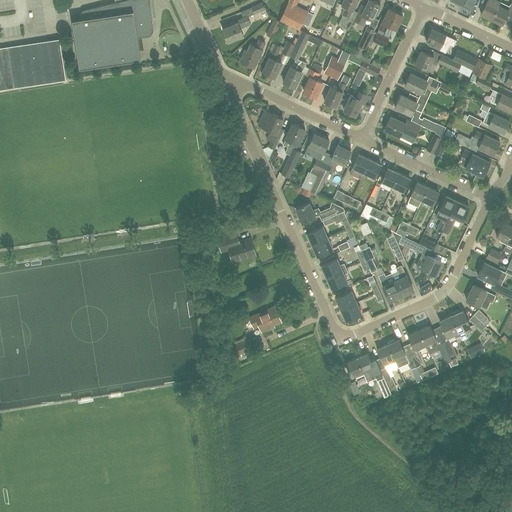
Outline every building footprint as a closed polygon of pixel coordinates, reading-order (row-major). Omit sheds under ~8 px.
[(80,16),(81,18),(72,20),(79,69),(140,59),(137,38),(147,37),(148,36),(150,36),(151,35),(152,34),(153,33),(153,31),(153,30),(153,29),(150,0),(123,0),(123,1),(84,10),(83,11),(82,12),(81,13),(80,15),(80,16)] [(302,24),(308,12),(308,11),(296,6),(298,0),(288,0),(287,2),(288,2),(279,21),(281,22),(299,30),(302,24)] [(348,31),(353,22),(348,19),(352,10),(357,0),(343,0),(341,5),(346,7),(337,26),(342,28),(348,31)] [(372,20),(380,4),(370,0),(368,0),(364,9),(360,7),(354,21),(363,25),(366,17),(372,20)] [(463,0),(461,5),(472,10),(476,0),(463,0)] [(491,19),(499,2),(494,0),(487,0),(488,1),(487,0),(480,14),(491,19)] [(262,2),(251,7),(254,15),(265,10),(262,2)] [(499,2),(491,19),(502,25),(509,11),(508,10),(509,7),(499,2)] [(389,38),(383,35),(387,26),(395,30),(402,15),(389,9),(377,33),(377,32),(376,33),(374,32),(375,30),(374,30),(365,50),(370,41),(385,48),(389,38)] [(308,12),(302,24),(308,27),(313,15),(308,12)] [(247,17),(243,18),(227,25),(227,27),(222,29),(227,41),(243,35),(240,28),(250,24),(247,17)] [(279,21),(274,18),(266,35),(273,38),(281,22),(279,21)] [(360,59),(365,50),(374,30),(367,26),(357,46),(358,47),(354,56),(360,59)] [(453,47),(456,41),(445,36),(445,35),(431,29),(425,41),(432,44),(432,45),(439,48),(442,41),(453,47)] [(301,30),(294,44),(289,56),(296,59),(292,67),(290,66),(283,82),(294,87),(306,63),(298,59),(307,40),(309,35),(301,30)] [(324,36),(322,42),(343,49),(349,32),(342,30),(339,41),(324,36)] [(258,39),(255,47),(250,45),(247,51),(245,50),(240,62),(253,68),(265,42),(258,39)] [(289,56),(294,44),(287,41),(282,52),(289,56)] [(57,61),(60,61),(57,43),(9,51),(11,68),(14,68),(16,78),(59,72),(57,61)] [(274,59),(280,47),(275,45),(262,72),(274,78),(281,62),(274,59)] [(477,59),(457,49),(452,60),(472,70),(477,59)] [(338,58),(329,76),(337,80),(350,54),(342,51),(338,58)] [(469,77),(472,70),(433,51),(431,56),(421,51),(414,64),(427,70),(430,63),(436,66),(437,62),(457,72),(458,71),(469,77)] [(329,76),(338,58),(331,55),(323,73),(329,76)] [(486,80),(493,65),(478,58),(471,73),(473,74),(486,80)] [(380,68),(369,63),(362,61),(359,69),(363,71),(376,77),(380,68)] [(322,82),(316,80),(322,67),(313,63),(311,69),(308,68),(305,75),(310,77),(303,91),(315,97),(322,82)] [(504,71),(505,71),(501,80),(505,82),(505,83),(511,86),(511,66),(507,64),(504,71)] [(342,92),(345,85),(347,85),(350,78),(344,74),(340,81),(336,89),(331,87),(324,101),(335,107),(342,92)] [(426,81),(427,81),(410,74),(404,86),(421,94),(424,88),(431,91),(434,85),(426,81)] [(486,80),(473,74),(469,80),(476,83),(489,89),(492,83),(486,80)] [(441,82),(438,89),(449,94),(452,87),(441,82)] [(511,112),(511,98),(501,94),(493,90),(490,96),(492,97),(490,102),(511,112)] [(351,95),(343,111),(346,112),(345,113),(352,117),(353,115),(355,116),(358,109),(361,110),(367,95),(362,93),(359,99),(351,95)] [(409,94),(407,98),(400,95),(394,107),(411,115),(418,118),(421,112),(413,109),(419,98),(409,94)] [(269,131),(276,134),(279,127),(282,119),(270,114),(264,111),(258,126),(269,131)] [(509,121),(488,111),(483,122),(488,125),(488,126),(503,133),(509,121)] [(407,120),(405,124),(390,116),(384,130),(399,137),(402,131),(415,137),(420,127),(407,120)] [(442,135),(446,127),(436,123),(435,123),(423,117),(419,125),(436,132),(442,135)] [(288,177),(294,164),(300,152),(294,150),(297,144),(297,145),(305,129),(292,123),(285,139),(283,145),(287,147),(285,153),(290,155),(281,174),(288,177)] [(493,155),(499,142),(484,134),(484,135),(476,131),(473,137),(481,141),(478,147),(493,155)] [(433,153),(442,135),(436,132),(434,134),(426,150),(433,153)] [(466,147),(470,139),(458,133),(454,141),(466,147)] [(328,153),(323,151),(328,140),(313,134),(308,145),(309,145),(306,151),(311,153),(314,147),(320,150),(309,173),(317,176),(328,153)] [(273,149),(274,150),(280,138),(275,136),(272,135),(270,140),(267,147),(273,149)] [(442,135),(433,153),(440,156),(448,141),(446,140),(448,137),(442,135)] [(332,156),(328,153),(317,176),(310,191),(318,195),(325,180),(327,175),(327,176),(329,172),(332,173),(338,162),(344,165),(350,151),(338,145),(332,156)] [(275,161),(278,153),(273,150),(269,158),(275,161)] [(464,157),(460,166),(483,176),(490,162),(464,150),(461,156),(464,157)] [(363,173),(369,160),(358,154),(352,167),(352,168),(349,174),(360,179),(363,173)] [(369,160),(363,173),(374,178),(380,165),(369,160)] [(392,186),(398,173),(387,168),(381,181),(392,186)] [(398,173),(392,186),(403,192),(409,178),(398,173)] [(417,208),(427,187),(416,182),(410,195),(411,195),(407,203),(417,208)] [(427,187),(417,208),(418,208),(421,200),(432,205),(438,192),(427,187)] [(353,198),(343,194),(340,200),(349,205),(353,198)] [(446,222),(449,216),(456,201),(445,196),(435,217),(441,220),(446,222)] [(360,201),(353,198),(349,205),(357,209),(360,201)] [(468,207),(456,201),(449,216),(455,219),(461,221),(468,207)] [(321,221),(322,221),(343,211),(344,211),(343,209),(342,209),(331,202),(329,208),(320,212),(318,208),(312,210),(309,203),(296,208),(302,223),(315,217),(318,215),(321,221)] [(373,207),(372,207),(369,215),(377,219),(381,211),(372,207),(373,207)] [(345,230),(350,227),(347,219),(346,219),(343,211),(322,221),(324,226),(334,222),(335,224),(341,221),(345,230)] [(386,214),(381,211),(377,219),(386,223),(389,215),(386,214)] [(398,229),(396,233),(401,235),(404,237),(406,232),(409,225),(401,221),(397,228),(398,229)] [(446,223),(442,231),(448,234),(452,225),(446,223)] [(506,244),(511,231),(511,227),(503,223),(496,237),(500,239),(499,241),(506,244)] [(409,225),(406,232),(415,237),(418,229),(409,225)] [(312,244),(327,238),(322,226),(307,233),(312,244)] [(350,227),(345,230),(349,239),(355,237),(350,227)] [(511,231),(506,244),(503,250),(509,253),(510,252),(511,252),(511,231)] [(232,262),(255,255),(250,238),(236,243),(233,233),(216,238),(221,252),(228,249),(232,262)] [(398,247),(393,235),(387,238),(392,249),(393,249),(398,247)] [(398,242),(421,254),(425,247),(404,237),(401,235),(398,242)] [(434,250),(437,244),(422,237),(419,244),(434,250)] [(327,238),(312,244),(317,256),(332,249),(327,238)] [(340,251),(349,247),(347,241),(337,245),(340,251)] [(365,261),(369,269),(371,273),(377,270),(372,259),(374,258),(369,247),(361,250),(365,260),(366,261),(365,261)] [(398,261),(404,258),(398,247),(393,249),(398,261)] [(497,264),(502,253),(490,248),(485,258),(497,264)] [(365,260),(361,250),(356,252),(360,262),(365,260)] [(421,268),(429,272),(428,274),(434,277),(436,276),(440,269),(438,268),(441,261),(427,255),(421,268)] [(344,263),(339,265),(336,258),(321,265),(326,277),(346,268),(344,263)] [(364,271),(369,269),(365,261),(366,261),(365,260),(360,262),(364,271)] [(494,281),(501,285),(506,273),(483,262),(477,276),(493,283),(494,281)] [(394,281),(401,296),(413,291),(406,275),(401,265),(395,268),(400,278),(394,281)] [(347,282),(344,275),(348,273),(346,268),(326,277),(331,288),(347,282)] [(401,296),(394,281),(388,283),(384,273),(378,276),(382,286),(389,301),(401,296)] [(374,294),(379,292),(375,283),(370,285),(374,294)] [(486,309),(489,302),(482,299),(486,291),(473,285),(465,300),(479,306),(486,309)] [(511,290),(504,287),(501,294),(511,299),(511,290)] [(340,309),(356,302),(351,291),(335,297),(340,309)] [(379,292),(374,294),(378,303),(383,301),(379,292)] [(356,302),(340,309),(345,321),(361,314),(356,302)] [(268,327),(280,322),(274,307),(250,318),(254,328),(259,325),(262,331),(269,328),(268,327)] [(450,314),(451,316),(462,340),(467,338),(463,330),(470,327),(462,310),(458,312),(457,311),(450,314)] [(474,314),(483,323),(487,319),(478,310),(474,314)] [(462,340),(451,316),(450,314),(451,316),(439,321),(446,337),(453,334),(455,339),(460,336),(462,341),(462,340)] [(483,323),(474,314),(469,320),(481,331),(486,326),(483,323)] [(418,330),(429,354),(437,350),(434,344),(437,343),(435,340),(436,340),(429,325),(418,330)] [(429,354),(418,330),(407,335),(414,349),(415,352),(410,354),(416,367),(419,374),(423,373),(420,365),(422,364),(416,352),(419,350),(425,347),(429,354)] [(229,346),(234,357),(254,349),(249,337),(229,346)] [(410,354),(406,356),(405,353),(404,353),(398,339),(395,341),(394,339),(387,342),(388,344),(387,344),(398,367),(408,363),(411,369),(412,369),(415,376),(419,374),(416,367),(410,354)] [(443,342),(450,357),(456,354),(449,339),(443,342)] [(449,362),(451,361),(451,360),(449,358),(450,357),(443,342),(437,345),(445,363),(449,362)] [(480,343),(466,349),(470,358),(484,352),(480,343)] [(391,370),(398,367),(387,344),(376,349),(382,363),(387,362),(388,364),(391,370)] [(380,370),(374,356),(369,358),(367,353),(356,358),(363,375),(366,382),(382,375),(380,370)] [(356,378),(363,375),(356,358),(345,363),(351,377),(355,376),(356,378)] [(384,378),(391,394),(398,391),(392,378),(391,378),(386,367),(380,370),(382,375),(384,378)] [(391,394),(384,378),(377,381),(384,397),(391,394)] [(354,381),(349,384),(353,395),(359,392),(354,381)]
